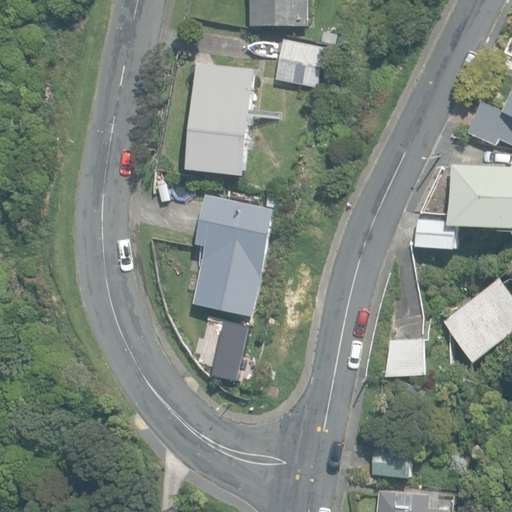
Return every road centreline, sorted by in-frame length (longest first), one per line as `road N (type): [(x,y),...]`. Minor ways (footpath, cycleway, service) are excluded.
road 1 (tertiary): [(323,473),(229,446),(177,416),(141,371),(114,304),(101,218),(136,0)]
road 2 (tertiary): [(478,0),(344,301),(323,473)]
